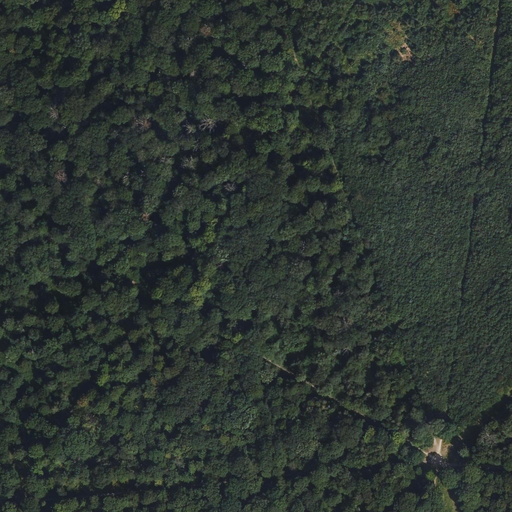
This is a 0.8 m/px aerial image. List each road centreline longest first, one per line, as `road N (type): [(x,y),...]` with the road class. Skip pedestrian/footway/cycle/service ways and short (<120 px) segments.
road 1 (track): [(0,503),(359,0)]
road 2 (track): [(439,455),(0,209)]
road 3 (track): [(439,455),(274,0)]
road 4 (track): [(439,455),(503,0)]
road 5 (track): [(439,455),(68,502),(0,503)]
road 6 (track): [(137,0),(0,69)]
